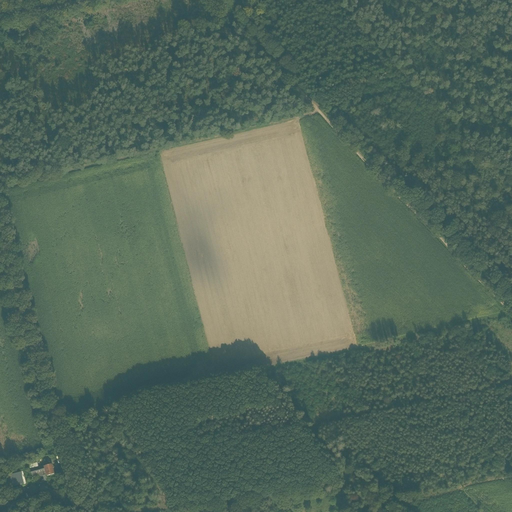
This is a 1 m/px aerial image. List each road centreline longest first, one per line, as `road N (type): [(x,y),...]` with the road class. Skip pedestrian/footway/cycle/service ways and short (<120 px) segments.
road 1 (track): [(50,419),(508,312)]
road 2 (track): [(210,0),(511,316)]
road 3 (unclassified): [(0,236),(77,511)]
